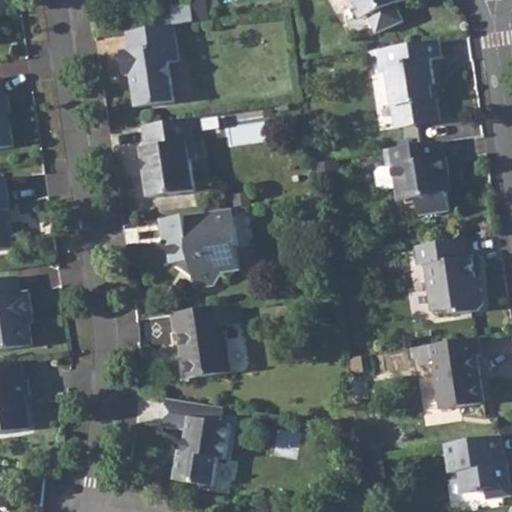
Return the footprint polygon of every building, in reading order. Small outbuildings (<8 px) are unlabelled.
[(354,0),(363,20),(371,16),(379,34),(406,21),(398,4),(405,1),(404,0),(354,0)] [(192,2),(165,7),(168,26),(194,23),(192,2)] [(168,26),(128,32),(130,49),(117,51),(120,76),(127,76),(128,79),(132,79),(133,86),(129,87),(132,108),(168,103),(162,64),(173,62),(168,26)] [(440,40),(377,51),(381,74),(390,72),(398,128),(442,121),(431,60),(443,58),(440,40)] [(5,94),(2,74),(0,74),(0,146),(14,144),(8,112),(12,111),(9,93),(5,94)] [(202,116),(194,118),(196,128),(204,128),(202,116)] [(194,118),(146,125),(150,146),(144,147),(152,198),(198,191),(194,159),(200,158),(196,128),(194,118)] [(443,142),(387,150),(389,167),(383,168),(380,172),(382,186),(386,189),(400,187),(402,201),(419,198),(426,197),(428,214),(452,210),(447,175),(451,175),(448,157),(445,157),(443,142)] [(0,248),(12,247),(10,231),(5,232),(4,221),(12,220),(6,177),(0,177),(0,248)] [(426,197),(419,198),(421,216),(428,214),(426,197)] [(236,207),(211,212),(212,220),(237,216),(236,207)] [(211,212),(163,218),(166,241),(171,240),(174,263),(188,260),(194,265),(197,280),(204,286),(209,288),(217,286),(221,282),(225,277),(225,274),(241,272),(238,248),(242,247),(237,216),(212,220),(211,212)] [(467,239),(418,247),(420,266),(426,264),(435,312),(453,308),(454,316),(478,311),(485,302),(482,288),(474,289),(473,281),(477,280),(474,257),(470,256),(467,239)] [(28,324),(26,314),(33,312),(30,294),(21,295),(18,277),(0,279),(0,350),(32,345),(28,324)] [(481,280),(477,280),(473,281),(474,289),(482,288),(481,280)] [(224,304),(174,311),(176,331),(182,330),(189,378),(233,371),(227,325),(243,323),(240,302),(224,304)] [(33,312),(26,314),(28,324),(35,323),(33,312)] [(480,338),(433,344),(436,361),(442,410),(485,403),(477,355),(482,354),(480,338)] [(433,344),(414,347),(415,357),(421,356),(422,363),(436,361),(433,344)] [(22,362),(0,364),(0,434),(32,430),(27,397),(32,397),(30,378),(24,379),(22,362)] [(224,405),(168,395),(163,425),(189,429),(185,451),(179,450),(175,480),(214,486),(220,456),(226,458),(232,422),(222,420),(224,405)] [(501,436),(446,444),(450,471),(460,469),(464,492),(486,489),(488,500),(511,496),(511,483),(509,462),(501,463),(500,453),(503,452),(501,436)]
